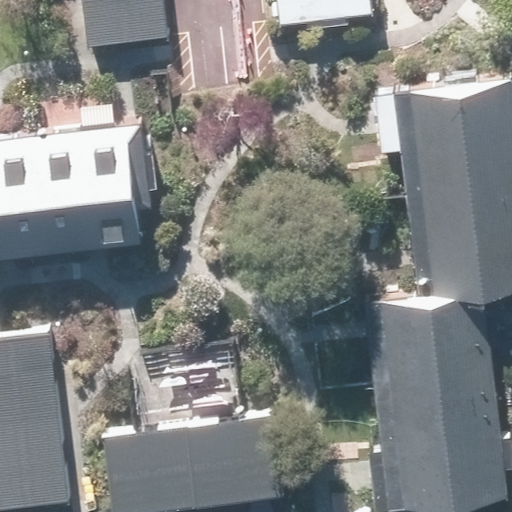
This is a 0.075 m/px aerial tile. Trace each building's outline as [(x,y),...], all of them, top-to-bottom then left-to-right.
[(155,0),(75,0),(82,43),(160,32),(155,0)] [(368,0),(271,0),(274,25),(370,13),(368,0)] [(402,90),(422,291),(359,297),(379,506),(496,494),(476,288),(511,284),(511,113),(509,79),(402,90)] [(0,272),(148,252),(130,120),(0,137),(0,272)] [(0,327),(0,504),(68,495),(44,322),(0,327)] [(269,408),(105,432),(116,511),(132,511),(281,491),(269,408)]
